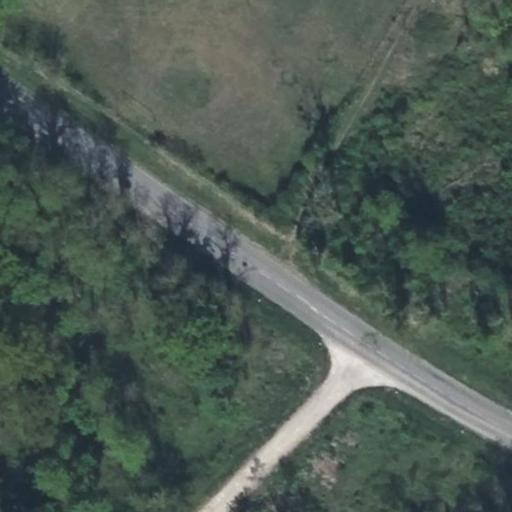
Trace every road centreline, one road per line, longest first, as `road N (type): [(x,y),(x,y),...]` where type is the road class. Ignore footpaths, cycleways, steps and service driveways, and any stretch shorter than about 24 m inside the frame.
road 1 (secondary): [(0,91),(377,352),(511,430)]
road 2 (track): [(216,511),(377,352)]
